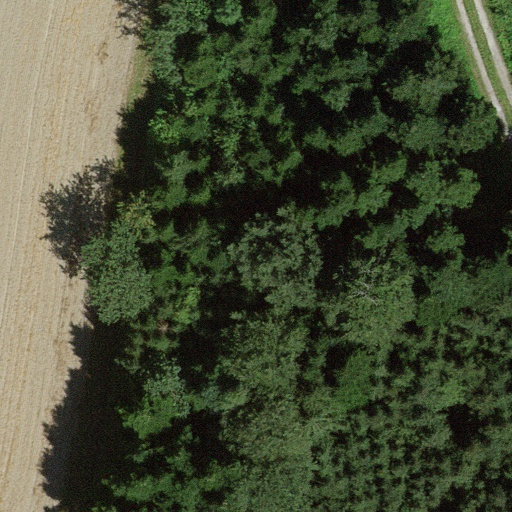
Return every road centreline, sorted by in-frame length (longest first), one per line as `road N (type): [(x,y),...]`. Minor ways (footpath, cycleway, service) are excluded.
road 1 (track): [(154,0),(71,511)]
road 2 (track): [(468,0),(511,133)]
